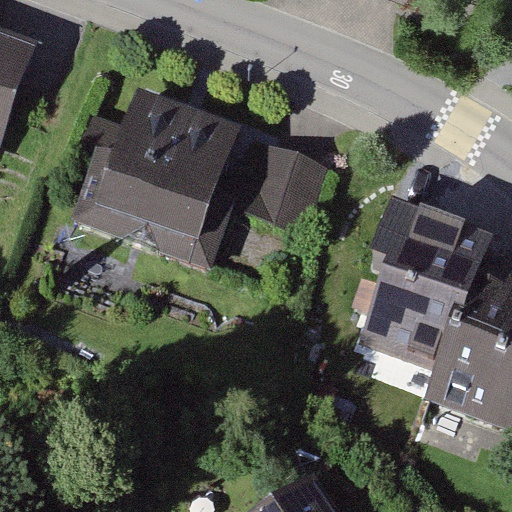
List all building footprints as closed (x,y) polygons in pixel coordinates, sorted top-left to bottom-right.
[(378,0),(405,9),(408,0),(378,0)] [(0,145),(29,60),(0,50),(0,145)] [(231,149),(118,105),(70,225),(206,278),(231,214),(209,206),(231,149)] [(387,254),(375,251),(346,358),(419,377),(410,410),(504,435),(511,405),(511,292),(465,280),(474,246),(395,225),(387,254)] [(312,511),(299,492),(270,511),(312,511)]
